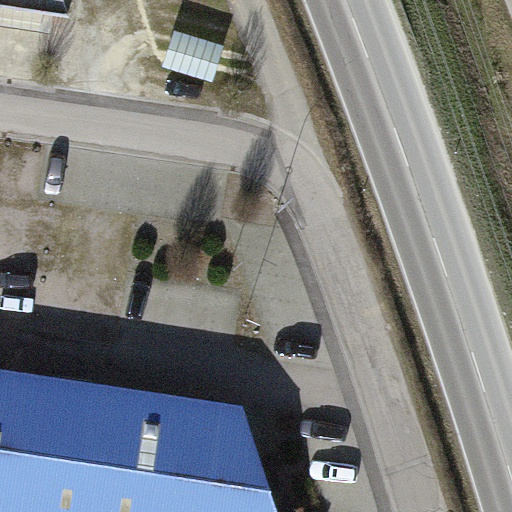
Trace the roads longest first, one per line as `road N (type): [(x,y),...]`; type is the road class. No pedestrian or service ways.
road 1 (primary): [(511,437),(464,268),(357,0)]
road 2 (residential): [(307,154),(412,511)]
road 3 (residential): [(0,109),(307,154)]
road 4 (unclassified): [(246,0),(307,154)]
